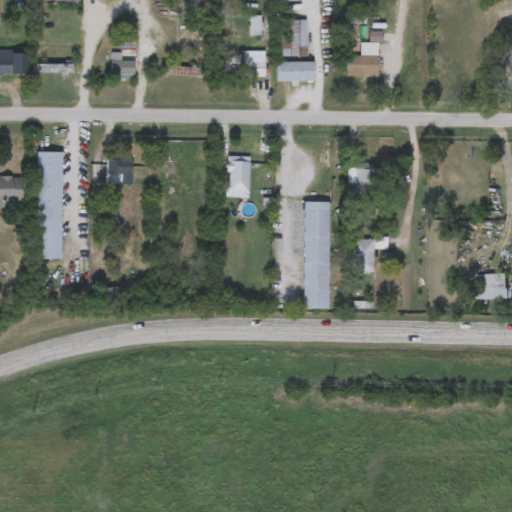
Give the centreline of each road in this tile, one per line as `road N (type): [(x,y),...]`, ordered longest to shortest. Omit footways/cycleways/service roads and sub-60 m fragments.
road 1 (tertiary): [(0,368),(136,333),(511,333)]
road 2 (residential): [(0,113),(511,122)]
